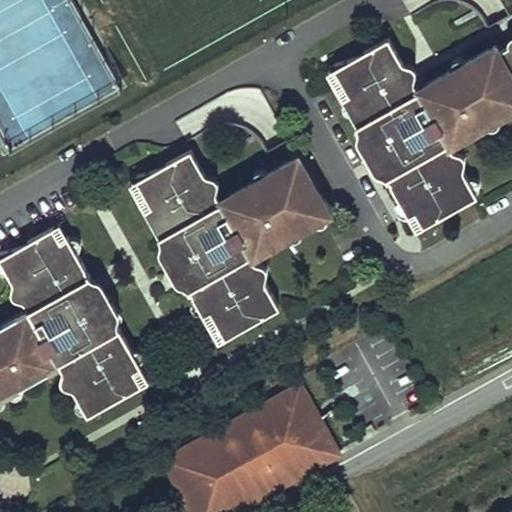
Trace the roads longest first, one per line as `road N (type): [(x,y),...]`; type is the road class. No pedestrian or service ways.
road 1 (residential): [(0,206),(274,56)]
road 2 (residential): [(383,243),(274,56)]
road 3 (residential): [(511,214),(427,261),(400,261),(383,243)]
